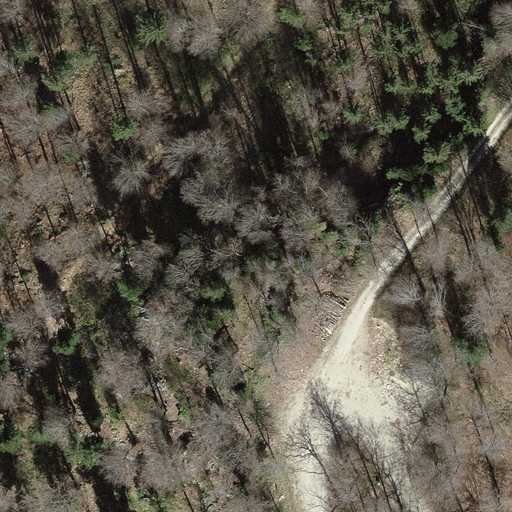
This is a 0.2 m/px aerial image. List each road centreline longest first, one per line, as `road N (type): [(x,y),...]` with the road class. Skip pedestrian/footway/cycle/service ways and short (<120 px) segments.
road 1 (track): [(44,511),(30,417),(65,301),(126,197),(286,0)]
road 2 (track): [(511,135),(389,287),(366,379),(335,414),(314,458),(310,511)]
road 3 (track): [(366,379),(389,463),(418,511)]
